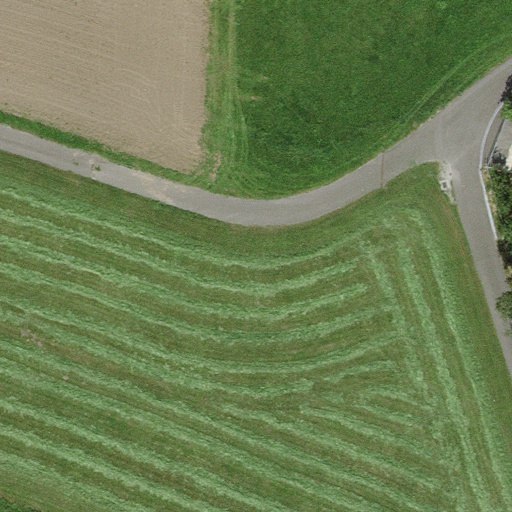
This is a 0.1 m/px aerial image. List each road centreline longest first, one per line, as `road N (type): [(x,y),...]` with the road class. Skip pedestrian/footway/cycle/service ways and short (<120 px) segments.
road 1 (track): [(467,121),(334,207),(262,221),(0,145)]
road 2 (track): [(467,121),(496,304),(511,352)]
